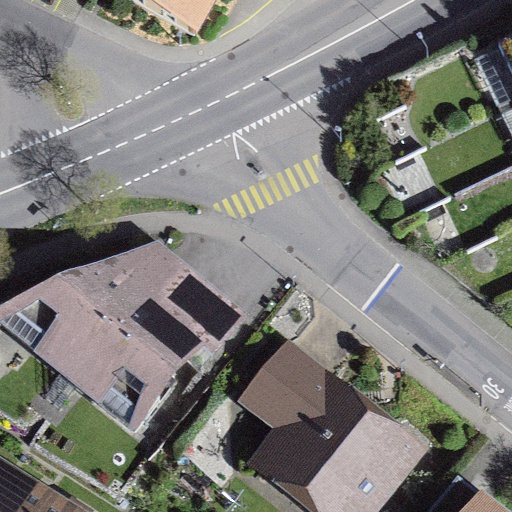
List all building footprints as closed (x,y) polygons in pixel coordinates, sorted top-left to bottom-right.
[(142,0),(193,28),(208,0),(142,0)] [(511,92),(511,47),(492,57),(511,92)] [(22,317),(70,371),(147,303),(112,274),(22,317)] [(196,341),(147,303),(70,371),(129,424),(196,341)] [(385,511),(425,459),(283,354),(235,418),(273,446),(250,477),(296,511),(385,511)] [(83,511),(0,467),(0,511),(83,511)]
